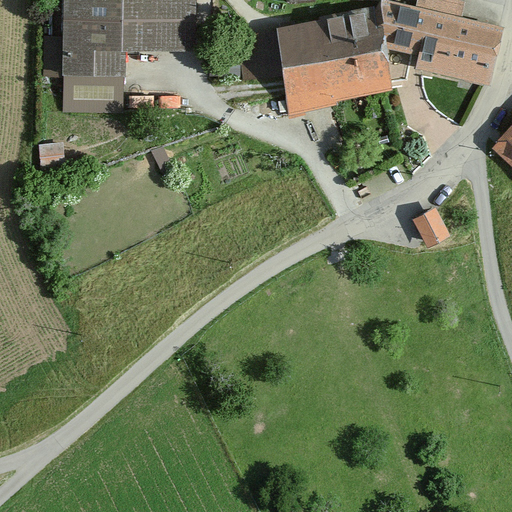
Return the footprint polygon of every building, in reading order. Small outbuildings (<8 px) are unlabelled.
[(64,0),(64,32),(39,32),(38,77),(64,77),(63,114),(126,116),(128,53),(192,54),(193,0),(64,0)] [(419,78),(482,94),(497,33),(472,27),(476,10),(433,0),(427,0),(424,15),(389,6),(383,31),(377,53),(422,64),(419,78)] [(357,18),(270,38),(289,120),(386,97),(371,32),(361,34),(357,18)] [(511,122),(488,148),(511,169),(511,122)] [(436,207),(415,218),(428,243),(449,232),(436,207)]
